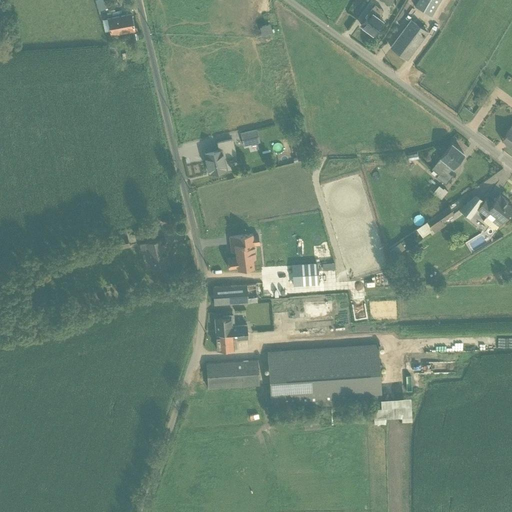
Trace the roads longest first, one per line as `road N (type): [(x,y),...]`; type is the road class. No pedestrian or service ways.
road 1 (unclassified): [(141,511),(204,303),(139,0)]
road 2 (unclassified): [(286,0),(511,167)]
